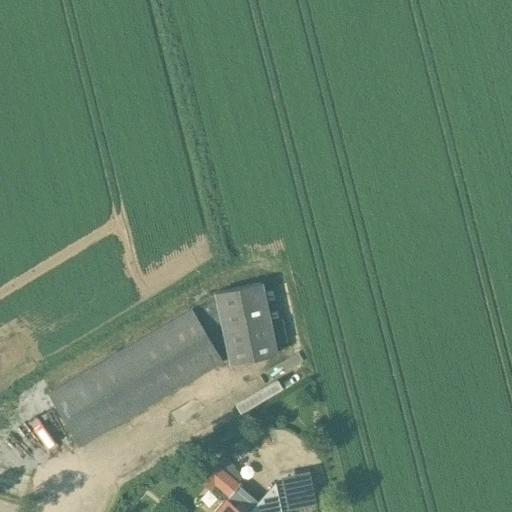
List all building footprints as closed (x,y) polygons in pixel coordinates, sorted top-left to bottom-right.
[(46,390),(78,444),(222,360),(226,357),(228,365),(277,354),(261,282),(213,293),(190,307),(189,306),(46,390)] [(209,459),(194,476),(221,498),(235,481),(209,459)] [(277,475),(283,506),(310,501),(304,469),(277,475)] [(226,495),(247,508),(254,497),(233,484),(226,495)] [(241,511),(225,499),(213,511),(241,511)]
